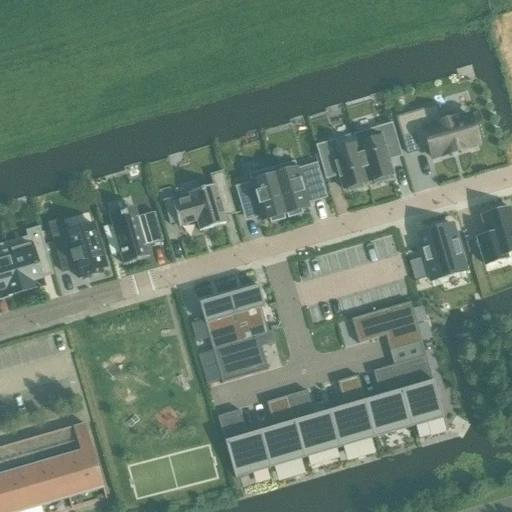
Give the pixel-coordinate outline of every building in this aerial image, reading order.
[(466,149),(478,146),(476,141),(481,140),(477,127),(473,128),(470,117),(458,121),(457,120),(442,124),(437,106),(417,112),(418,114),(397,120),(407,155),(422,151),(422,149),(428,147),(431,159),(443,156),(443,157),(466,150),(466,149)] [(392,124),(353,136),(368,184),(368,183),(374,182),(375,185),(388,181),(387,178),(392,176),(385,152),(385,151),(386,151),(398,147),(392,124)] [(353,136),(315,147),(322,170),(335,166),(343,191),(348,189),(349,193),(363,189),(362,185),(367,184),(368,184),(353,136)] [(294,162),(271,169),(285,216),(286,215),(287,220),(302,216),(301,211),(308,209),(305,199),(325,193),(317,164),(297,170),(294,162)] [(250,183),(234,188),(243,217),(259,212),(262,222),(269,220),(270,225),(285,221),(283,216),(285,216),(271,169),(248,176),(250,183)] [(172,199),(162,202),(170,226),(178,224),(179,228),(197,223),(199,233),(225,225),(224,219),(235,216),(222,172),(210,176),(213,187),(188,195),(190,200),(173,205),(172,199)] [(511,254),(511,218),(509,209),(481,218),(486,237),(476,240),(484,267),(507,260),(506,256),(511,254)] [(112,226),(102,229),(111,258),(120,255),(123,267),(128,265),(144,261),(149,259),(145,248),(163,243),(154,214),(137,219),(135,213),(134,213),(126,216),(120,218),(111,220),(110,220),(112,226)] [(93,226),(66,234),(62,221),(48,225),(63,274),(76,270),(78,278),(78,279),(78,280),(94,275),(94,274),(93,274),(92,272),(106,269),(105,267),(104,268),(101,255),(104,254),(100,239),(96,240),(93,228),(94,228),(93,226)] [(465,272),(452,226),(425,234),(417,236),(423,256),(430,282),(465,272)] [(36,260),(47,257),(39,228),(25,232),(27,238),(6,244),(21,294),(44,288),(36,260)] [(0,300),(21,294),(6,244),(0,246),(0,300)] [(258,288),(228,296),(241,341),(268,334),(261,310),(264,309),(258,288)] [(228,296),(198,305),(212,350),(241,341),(228,296)] [(410,304),(351,321),(358,346),(385,338),(390,353),(421,344),(412,312),(410,304)] [(241,341),(212,350),(222,385),(268,372),(261,349),(275,345),(271,333),(268,334),(241,341)] [(425,358),(394,367),(411,428),(443,419),(425,358)] [(380,398),(364,402),(375,439),(411,428),(394,367),(372,373),(380,398)] [(344,408),(329,413),(339,449),(375,439),(364,402),(357,377),(337,383),(344,408)] [(306,392),(286,398),(304,459),(339,449),(329,413),(313,417),(306,392)] [(273,429),(260,433),(270,469),(304,459),(286,398),(266,404),(273,429)] [(239,412),(217,418),(235,480),(270,469),(260,433),(246,437),(239,412)] [(0,511),(67,511),(106,501),(84,425),(12,446),(14,451),(0,455),(0,511)]
